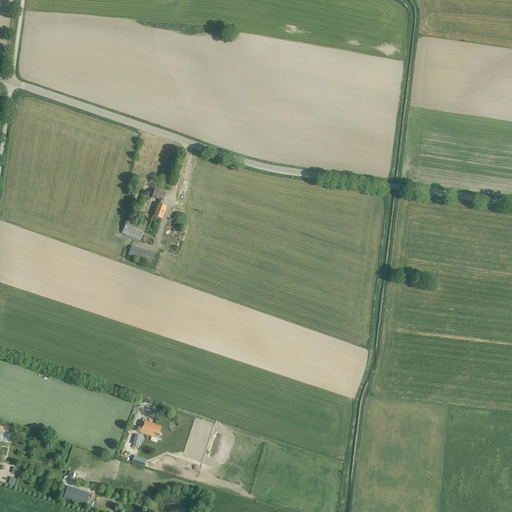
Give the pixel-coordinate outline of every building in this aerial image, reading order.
[(166,194),(155,189),(152,197),(159,200),(158,203),(153,216),(162,220),(167,207),(161,205),(162,201),(163,201),(166,194)] [(148,222),(129,215),(121,234),(141,241),(148,222)] [(150,265),(154,254),(132,245),(127,256),(150,265)] [(160,426),(144,421),(140,433),(152,437),(153,433),(158,434),(160,426)] [(135,434),(132,444),(140,446),(143,436),(135,434)] [(67,487),(64,498),(86,505),(89,494),(67,487)]
